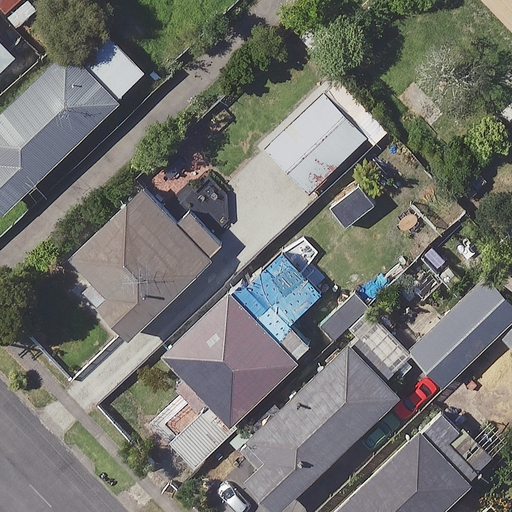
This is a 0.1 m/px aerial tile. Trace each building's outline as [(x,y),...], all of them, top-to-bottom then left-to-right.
[(148,75),(97,22),(0,114),(0,204),(5,210),(148,75)] [(0,67),(16,51),(0,36),(0,67)] [(384,125),(340,78),(267,145),(310,192),(384,125)] [(379,199),(362,182),(332,212),(349,229),(379,199)] [(211,257),(140,186),(73,254),(94,275),(82,286),(132,336),(211,257)] [(511,237),(501,247),(511,259),(511,237)] [(511,316),(511,305),(484,279),(414,352),(447,384),(511,316)] [(295,361),(224,290),(165,349),(214,398),(169,443),(195,469),(235,429),(231,424),(295,361)] [(352,340),(245,442),(262,460),(246,474),(279,508),(402,392),(352,340)] [(438,511),(498,456),(452,407),(340,511),(438,511)]
